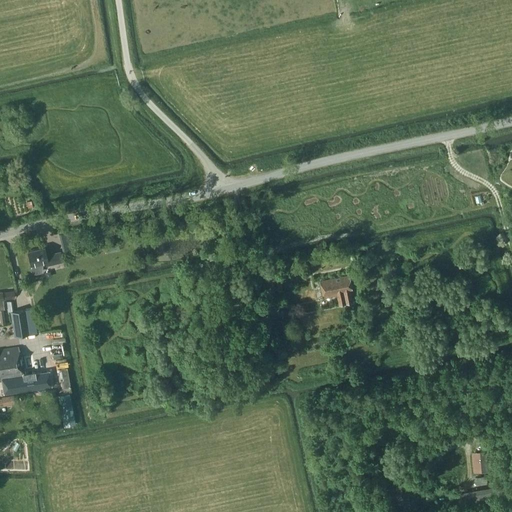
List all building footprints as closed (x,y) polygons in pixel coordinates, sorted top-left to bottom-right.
[(44,247),(27,251),(31,265),(32,267),(31,269),(31,271),(33,273),(35,273),(40,272),(42,271),(42,266),(41,262),(45,261),(46,265),(63,261),(60,251),(46,255),(44,247)] [(353,289),(351,276),(342,277),(321,281),(323,297),(337,295),(339,304),(354,302),(352,289),(353,289)] [(15,297),(14,291),(4,292),(5,299),(15,297)] [(17,311),(10,312),(14,336),(21,335),(37,332),(33,308),(17,311)] [(295,333),(289,317),(277,321),(282,337),(295,333)] [(23,372),(19,347),(0,349),(0,380),(1,380),(2,380),(2,376),(23,372)] [(2,380),(1,380),(3,394),(51,387),(49,371),(34,373),(34,371),(23,373),(23,372),(2,376),(2,380)] [(69,392),(57,395),(63,426),(75,424),(69,392)] [(1,397),(2,399),(3,406),(15,404),(13,395),(1,397)] [(474,472),(491,471),(489,451),(472,452),(474,472)] [(495,486),(462,491),(464,508),(498,502),(495,486)] [(403,510),(419,508),(417,489),(401,490),(403,510)]
